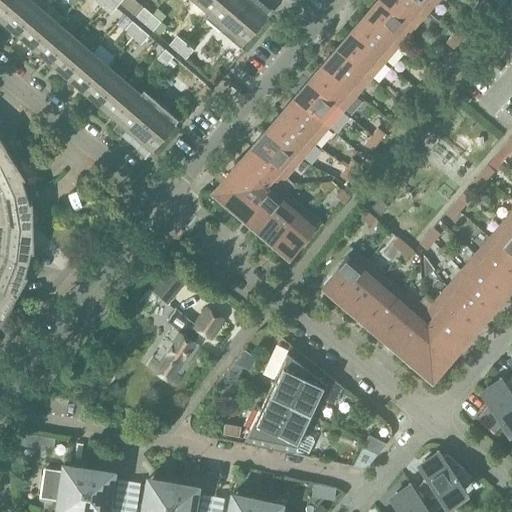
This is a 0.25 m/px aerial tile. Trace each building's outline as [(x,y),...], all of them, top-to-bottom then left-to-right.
[(0,0),(0,18),(3,21),(21,0),(0,0)] [(42,10),(30,0),(21,0),(3,21),(19,36),(42,10)] [(110,14),(118,5),(111,0),(107,0),(101,7),(110,14)] [(221,0),(193,0),(208,13),(209,14),(221,0)] [(222,32),(248,2),(246,0),(221,0),(209,14),(208,13),(205,17),(222,32)] [(412,28),(426,12),(412,0),(380,0),(380,1),(412,28)] [(412,0),(426,12),(435,0),(412,0)] [(479,14),(486,6),(479,0),(473,9),(479,14)] [(397,45),(412,28),(380,1),(365,17),(397,45)] [(265,16),(248,2),(222,32),(239,46),(265,16)] [(135,16),(145,24),(153,15),(143,7),(135,16)] [(19,36),(36,50),(58,24),(42,10),(19,36)] [(160,22),(153,15),(145,24),(152,31),(160,22)] [(383,61),(397,45),(365,17),(351,34),(383,61)] [(124,30),(134,39),(142,30),(132,21),(124,30)] [(36,50),(52,64),(75,38),(58,24),(36,50)] [(459,39),(465,31),(458,26),(452,34),(459,39)] [(148,36),(142,30),(134,39),(140,45),(148,36)] [(351,34),(337,50),(369,78),(383,61),(351,34)] [(452,48),(459,39),(452,34),(446,42),(452,48)] [(168,45),(177,52),(184,43),(176,36),(168,45)] [(91,52),(75,38),(52,64),(69,78),(91,52)] [(193,50),(184,43),(177,52),(185,59),(193,50)] [(166,64),(168,65),(173,61),(171,59),(173,57),(164,49),(157,58),(165,66),(166,64)] [(337,50),(323,66),(355,94),(369,78),(337,50)] [(69,78),(85,92),(108,66),(91,52),(69,78)] [(431,60),(424,69),(431,74),(438,65),(431,60)] [(85,92),(102,106),(124,80),(108,66),(85,92)] [(323,66),(309,83),(341,110),(355,94),(323,66)] [(425,81),(431,74),(424,69),(418,76),(425,81)] [(223,76),(217,71),(209,80),(216,85),(223,76)] [(124,80),(102,106),(118,121),(140,95),(139,94),(124,80)] [(328,126),(341,110),(309,83),(296,99),(328,126)] [(205,84),(197,94),(203,99),(212,90),(205,84)] [(118,121),(134,135),(160,105),(143,89),(139,94),(140,95),(118,121)] [(404,93),(397,103),(404,108),(411,99),(404,93)] [(296,99),(281,116),(312,144),(328,126),(296,99)] [(398,115),(404,108),(397,103),(392,110),(398,115)] [(177,119),(160,105),(134,135),(151,149),(177,119)] [(299,160),(312,144),(281,116),(266,133),(299,160)] [(377,128),(371,135),(377,141),(384,133),(377,128)] [(285,176),(299,160),(266,133),(252,149),(285,176)] [(371,149),(377,141),(371,135),(364,143),(371,149)] [(0,162),(10,156),(0,140),(0,162)] [(511,148),(511,143),(508,140),(494,156),(500,162),(511,148)] [(218,189),(278,184),(282,180),(285,176),(252,149),(239,164),(238,164),(236,163),(234,164),(233,164),(232,166),(231,168),(232,170),(232,171),(233,172),(218,189)] [(10,156),(0,162),(0,197),(25,189),(22,179),(24,177),(10,156)] [(352,159),(346,167),(353,172),(359,164),(352,159)] [(487,164),(480,173),(486,178),(493,170),(487,164)] [(346,180),(353,172),(346,167),(339,175),(346,180)] [(480,186),(486,178),(480,173),(473,180),(480,186)] [(285,176),(282,180),(290,188),(294,184),(285,176)] [(290,188),(282,180),(278,184),(287,191),(290,188)] [(287,191),(278,184),(218,189),(218,190),(239,207),(238,209),(237,211),(238,212),(239,214),(241,215),(243,215),(245,215),(246,214),(258,224),(265,216),(266,217),(287,191)] [(0,226),(31,226),(31,201),(28,202),(25,189),(0,197),(0,226)] [(343,203),(349,197),(341,190),(335,197),(343,203)] [(274,238),(303,205),(287,191),(266,217),(265,216),(258,224),(274,238)] [(455,201),(452,206),(458,211),(469,199),(463,193),(455,201)] [(388,206),(379,198),(371,207),(380,214),(388,206)] [(320,220),(303,205),(274,238),(292,253),(320,220)] [(452,206),(445,213),(452,219),(458,211),(452,206)] [(511,210),(503,222),(511,229),(511,210)] [(367,212),(366,212),(361,218),(369,225),(375,218),(367,212)] [(511,229),(503,222),(489,238),(511,257),(511,229)] [(31,226),(0,226),(0,255),(27,262),(29,251),(32,251),(31,226)] [(433,227),(425,237),(431,242),(440,233),(433,227)] [(391,244),(399,250),(404,244),(396,237),(391,244)] [(426,249),(431,242),(425,237),(419,243),(426,249)] [(508,282),(511,278),(511,257),(489,238),(475,254),(508,282)] [(412,251),(404,244),(399,250),(407,257),(412,251)] [(322,280),(339,295),(367,262),(350,248),(322,280)] [(475,254),(461,271),(494,299),(508,282),(475,254)] [(0,288),(14,297),(26,275),(24,274),(27,262),(0,255),(0,288)] [(434,269),(423,255),(425,275),(434,269)] [(177,283),(187,271),(175,259),(139,303),(148,311),(160,296),(169,303),(182,287),(177,283)] [(339,295),(355,309),(383,276),(367,262),(339,295)] [(461,271),(447,287),(480,315),(494,299),(461,271)] [(355,309),(371,323),(400,290),(383,276),(355,309)] [(467,330),(480,315),(447,287),(433,303),(458,325),(459,323),(467,330)] [(0,317),(1,318),(14,297),(0,288),(0,317)] [(394,328),(395,329),(416,305),(400,290),(371,323),(387,336),(394,328)] [(416,305),(421,309),(428,300),(424,296),(416,305)] [(425,313),(433,303),(428,300),(421,309),(425,313)] [(459,323),(458,325),(433,303),(425,313),(430,373),(448,352),(449,353),(450,353),(452,353),(453,353),(454,353),(455,352),(456,351),(456,349),(456,348),(456,347),(455,346),(455,345),(467,330),(459,323)] [(425,313),(421,309),(416,305),(395,329),(394,328),(387,336),(401,348),(401,349),(401,350),(400,351),(400,352),(400,353),(401,354),(401,355),(402,356),(403,356),(404,356),(406,356),(407,356),(408,356),(409,355),(430,373),(425,313)] [(188,320),(180,332),(173,328),(160,350),(150,366),(174,383),(199,345),(194,342),(195,340),(192,339),(198,330),(210,338),(223,319),(207,307),(194,325),(188,320)] [(290,344),(266,394),(289,405),(310,360),(290,344)] [(310,360),(289,405),(311,416),(320,397),(334,404),(343,386),(330,376),(310,360)] [(233,361),(223,373),(236,380),(243,366),(233,361)] [(236,380),(223,373),(215,384),(231,391),(236,380)] [(511,393),(507,386),(507,385),(502,378),(481,393),(488,404),(476,418),(493,434),(502,424),(506,430),(511,426),(511,393)] [(243,443),(269,448),(289,405),(266,394),(243,443)] [(311,416),(289,405),(269,448),(307,456),(313,442),(311,438),(303,434),(311,416)] [(223,434),(238,437),(240,427),(224,424),(223,434)] [(33,447),(35,435),(23,433),(21,445),(33,447)] [(369,435),(365,441),(381,449),(386,443),(369,435)] [(377,454),(381,449),(365,441),(362,447),(377,454)] [(429,472),(414,489),(413,490),(426,509),(427,509),(429,511),(443,502),(444,503),(465,488),(462,484),(457,476),(463,469),(464,468),(446,452),(444,458),(439,451),(424,462),(425,468),(429,472)] [(80,511),(87,469),(82,468),(64,465),(63,471),(44,468),(40,496),(59,498),(57,510),(74,511),(80,511)] [(104,511),(111,472),(87,469),(80,511),(104,511)] [(463,469),(457,476),(462,484),(470,475),(463,469)] [(142,511),(166,511),(171,483),(148,478),(142,511)] [(190,511),(195,487),(171,483),(166,511),(190,511)] [(400,505),(394,511),(428,511),(429,511),(427,509),(426,509),(413,490),(414,489),(411,484),(395,494),(397,500),(400,505)] [(322,498),(333,500),(335,487),(324,485),(322,498)] [(252,511),(255,499),(232,494),(228,511),(252,511)] [(22,505),(26,501),(19,496),(16,500),(22,505)] [(261,500),(255,499),(252,511),(290,511),(260,506),(261,500)] [(125,501),(114,500),(113,508),(124,510),(125,501)] [(135,511),(136,503),(125,501),(124,510),(135,511)]
